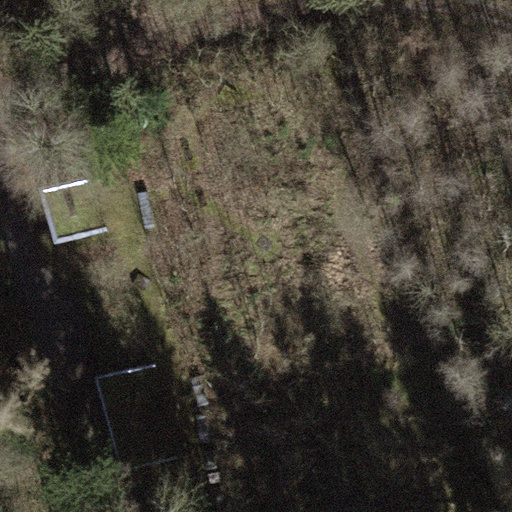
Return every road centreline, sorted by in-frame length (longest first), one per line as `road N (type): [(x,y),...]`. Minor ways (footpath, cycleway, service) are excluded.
road 1 (track): [(0,110),(378,0),(511,1)]
road 2 (track): [(0,144),(87,441)]
